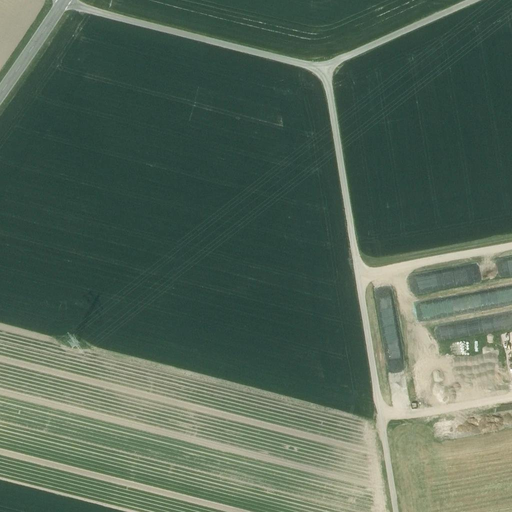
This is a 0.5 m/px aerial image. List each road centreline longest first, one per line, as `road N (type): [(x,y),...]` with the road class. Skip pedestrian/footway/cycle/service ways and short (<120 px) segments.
road 1 (unclassified): [(320,68),(395,511)]
road 2 (unclassified): [(64,0),(320,68)]
road 3 (unclassified): [(320,68),(473,0)]
